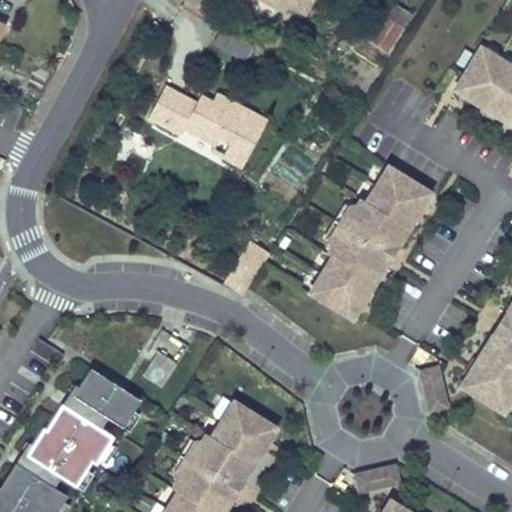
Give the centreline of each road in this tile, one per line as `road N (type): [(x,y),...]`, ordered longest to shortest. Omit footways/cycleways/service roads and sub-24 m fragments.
road 1 (residential): [(334,382),(225,311),(144,288),(63,282),(29,250),(20,213),(27,181),(122,0)]
road 2 (residential): [(334,382),(322,415),(339,445),(375,451),(401,425)]
road 3 (residential): [(511,501),(401,425)]
